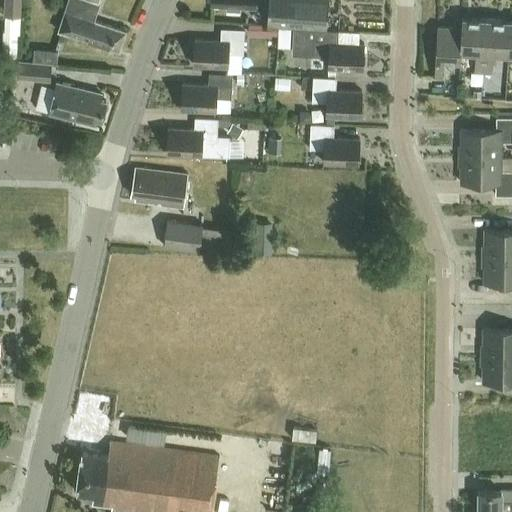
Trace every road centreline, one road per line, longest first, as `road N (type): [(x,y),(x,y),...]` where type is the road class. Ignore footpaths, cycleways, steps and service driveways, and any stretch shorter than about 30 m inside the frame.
road 1 (unclassified): [(445,511),(447,283),(399,136),(405,0)]
road 2 (tertiary): [(28,511),(107,175)]
road 3 (tertiary): [(107,175),(149,32),(167,0)]
